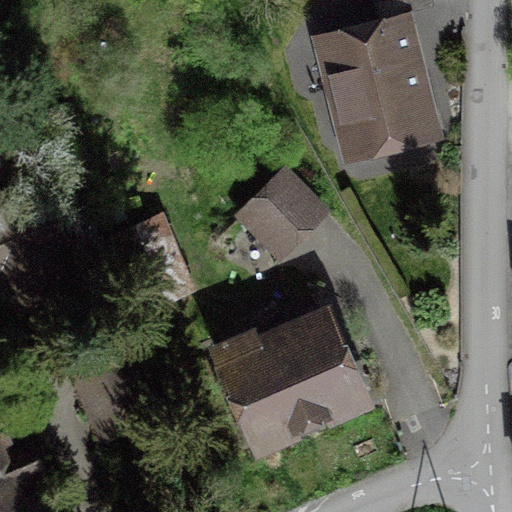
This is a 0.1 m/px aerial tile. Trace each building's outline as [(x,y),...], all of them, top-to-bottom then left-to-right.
[(378,0),(382,12),(424,0),(378,0)] [(413,17),(318,40),(349,166),(444,143),(413,17)] [(294,175),(244,225),(287,267),(336,216),(294,175)] [(55,183),(0,203),(0,307),(16,352),(105,320),(55,183)] [(173,216),(133,232),(160,297),(200,281),(173,216)] [(337,303),(218,349),(259,457),(379,412),(337,303)] [(121,360),(70,380),(100,454),(151,433),(121,360)] [(0,511),(50,511),(10,423),(0,427),(0,511)]
